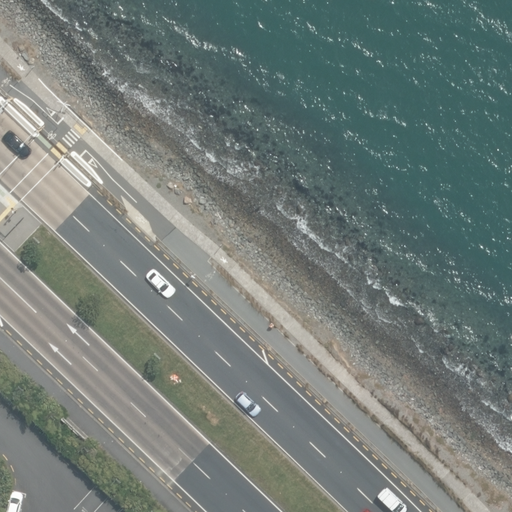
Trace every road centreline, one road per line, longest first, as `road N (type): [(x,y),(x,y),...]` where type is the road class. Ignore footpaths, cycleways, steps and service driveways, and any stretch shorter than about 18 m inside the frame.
road 1 (trunk): [(0,143),(382,511)]
road 2 (trunk): [(250,511),(0,277)]
